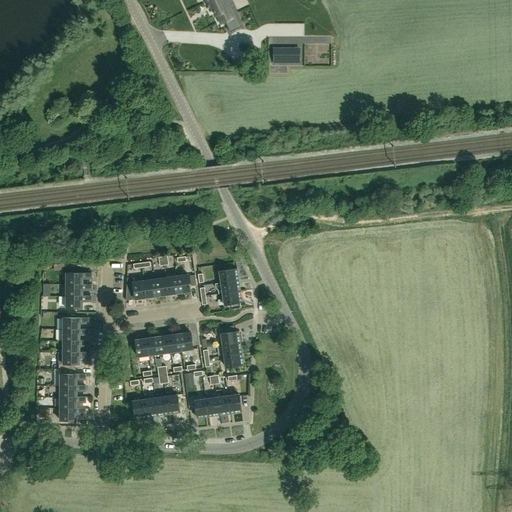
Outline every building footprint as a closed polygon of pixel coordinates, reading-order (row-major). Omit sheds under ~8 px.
[(234,18),(228,4),(231,3),(233,2),(232,0),(206,0),(205,1),(210,10),(213,9),(216,16),(217,15),(220,23),(226,21),(234,18)] [(293,63),(294,47),(278,47),(278,63),(293,63)] [(220,282),(237,280),(235,269),(218,271),(220,282)] [(91,278),(91,273),(66,273),(65,284),(82,284),(82,278),(91,278)] [(178,293),(189,292),(187,274),(175,276),(178,293)] [(167,295),(178,293),(175,276),(165,277),(167,295)] [(156,296),(167,295),(165,277),(154,279),(156,296)] [(145,297),(143,280),(132,282),(131,279),(127,279),(127,288),(127,291),(133,290),(134,299),(144,298),(145,297)] [(145,297),(156,296),(154,279),(143,280),(145,297)] [(221,293),(239,291),(237,280),(220,282),(221,293)] [(90,290),(90,284),(82,284),(65,284),(65,296),(82,296),(82,295),(82,290),(90,290)] [(223,304),(240,302),(239,291),(221,293),(223,304)] [(90,301),(91,295),(82,295),(82,296),(65,296),(65,308),(82,308),(82,301),(90,301)] [(88,323),(88,318),(63,317),(62,329),(79,329),(79,323),(88,323)] [(88,334),(88,329),(79,329),(62,329),(62,341),(79,341),(79,340),(79,334),(88,334)] [(238,335),(238,331),(220,333),(222,345),(239,342),(239,341),(241,340),(240,335),(238,335)] [(180,351),(192,349),(189,332),(178,333),(180,351)] [(170,352),(180,351),(178,333),(167,335),(170,352)] [(159,354),(170,352),(167,335),(156,336),(159,354)] [(148,355),(159,354),(156,336),(146,338),(148,355)] [(137,357),(148,355),(146,338),(134,339),(137,357)] [(88,346),(88,341),(79,340),(79,341),(62,341),(62,352),(79,352),(79,346),(88,346)] [(223,356),(241,353),(239,342),(222,345),(223,356)] [(62,352),(62,364),(58,363),(58,368),(75,369),(75,364),(79,364),(79,357),(88,357),(88,352),(79,352),(62,352)] [(225,367),(243,364),(241,353),(223,356),(225,367)] [(187,366),(188,370),(195,369),(203,368),(201,356),(194,357),(195,365),(194,365),(187,366)] [(76,386),(76,385),(76,379),(85,379),(85,374),(75,374),(75,369),(59,369),(59,374),(59,386),(76,386)] [(85,391),(85,385),(76,385),(76,386),(59,386),(59,397),(76,397),(76,391),(85,391)] [(229,413),(241,412),(238,394),(227,396),(229,413)] [(167,414),(179,412),(176,395),(165,396),(167,414)] [(156,415),(167,414),(165,396),(154,398),(156,415)] [(218,415),(229,413),(227,396),(216,397),(218,415)] [(85,402),(85,397),(76,397),(59,397),(59,408),(76,409),(76,408),(76,402),(85,402)] [(208,416),(218,415),(216,397),(205,398),(208,416)] [(146,417),(156,415),(154,398),(143,399),(146,417)] [(196,418),(208,416),(205,398),(194,400),(196,418)] [(134,418),(146,417),(143,399),(132,401),(134,418)] [(85,414),(85,408),(76,408),(76,409),(59,408),(59,420),(76,420),(76,414),(85,414)]
